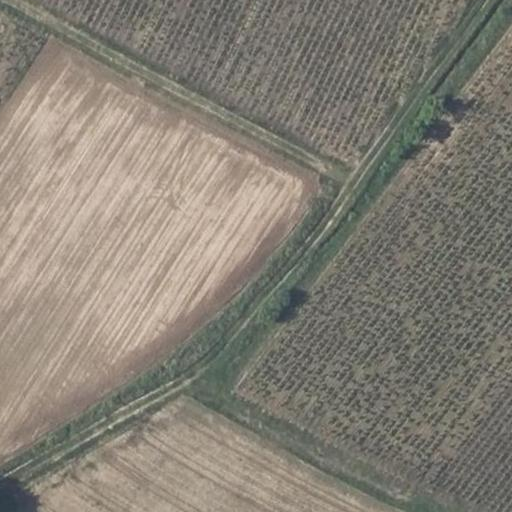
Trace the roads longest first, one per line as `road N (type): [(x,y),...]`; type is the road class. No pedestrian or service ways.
road 1 (track): [(0,8),(337,188),(485,0)]
road 2 (track): [(337,188),(185,384),(440,511)]
